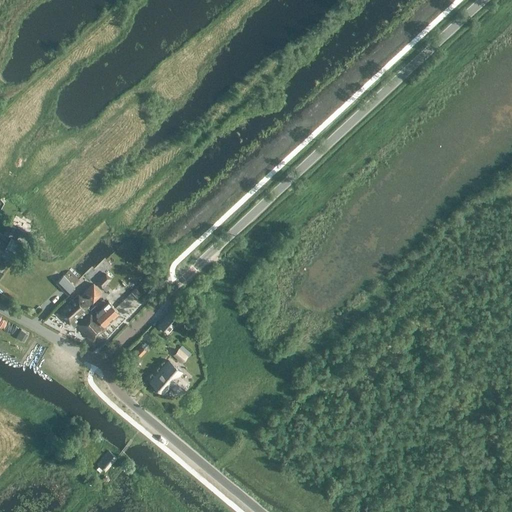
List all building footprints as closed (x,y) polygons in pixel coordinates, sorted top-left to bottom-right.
[(7,231),(13,235),(11,238),(19,242),(25,231),(17,227),(11,224),(7,231)] [(36,269),(42,265),(37,259),(32,263),(36,269)] [(112,279),(105,273),(96,283),(102,289),(112,279)] [(133,273),(123,281),(127,287),(138,279),(133,273)] [(63,275),(56,283),(67,294),(74,287),(63,275)] [(108,287),(115,298),(126,292),(120,281),(108,287)] [(78,294),(72,300),(59,313),(69,324),(70,323),(72,326),(73,327),(75,325),(91,341),(106,328),(104,326),(106,324),(108,325),(110,323),(110,321),(119,313),(108,302),(107,303),(102,298),(90,310),(87,307),(89,305),(92,302),(93,302),(103,293),(93,283),(83,292),(84,293),(80,296),(78,294)] [(128,308),(137,300),(130,290),(115,302),(121,308),(125,305),(128,308)] [(168,332),(175,325),(178,329),(185,321),(174,310),(161,325),(168,332)] [(188,316),(192,321),(197,318),(192,312),(188,316)] [(2,345),(13,351),(18,342),(7,336),(2,345)] [(25,341),(19,348),(25,352),(31,346),(25,341)] [(182,363),(188,356),(189,357),(194,352),(183,343),(179,348),(173,355),(182,363)] [(134,348),(138,354),(145,349),(142,344),(134,348)] [(151,381),(163,392),(170,384),(174,388),(173,389),(179,395),(189,383),(183,377),(182,378),(178,375),(182,372),(169,360),(151,381)] [(97,465),(104,471),(116,458),(109,452),(97,465)]
